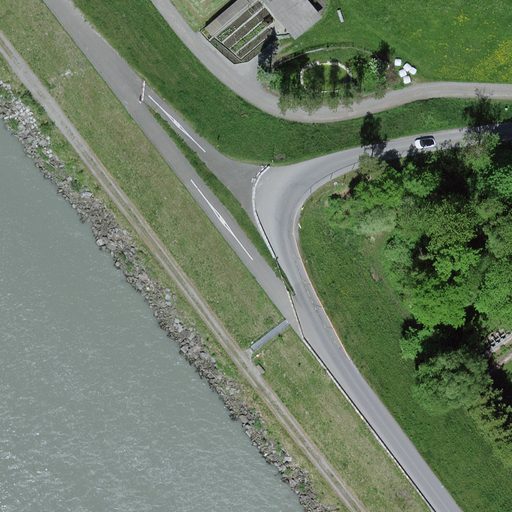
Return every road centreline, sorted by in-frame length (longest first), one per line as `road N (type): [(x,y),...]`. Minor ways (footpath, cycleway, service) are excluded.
road 1 (track): [(239,359),(0,44)]
road 2 (track): [(167,0),(247,85),(294,105),(364,103),(415,88),(511,90)]
road 3 (unclassified): [(292,189),(400,147),(511,129)]
road 4 (track): [(239,359),(351,511)]
